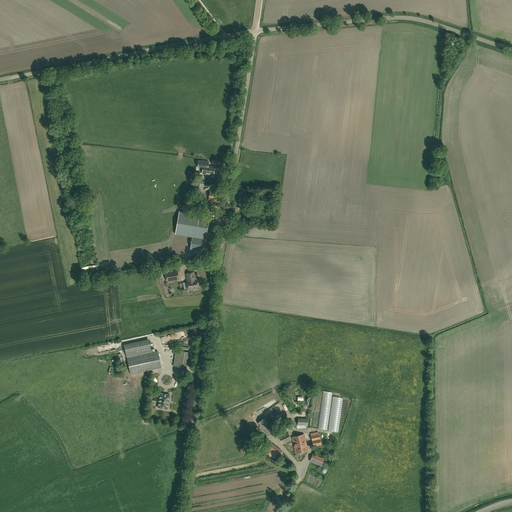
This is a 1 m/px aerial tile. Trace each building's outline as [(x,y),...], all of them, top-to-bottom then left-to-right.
[(197,169),(202,169),(201,174),(213,176),(214,168),(203,166),(204,162),(198,161),(197,169)] [(202,184),(194,183),(193,195),(200,196),(202,184)] [(221,202),(223,192),(210,190),(209,200),(221,202)] [(220,211),(220,204),(211,203),(210,210),(220,211)] [(175,234),(205,239),(208,223),(198,221),(198,219),(199,215),(179,212),(175,234)] [(167,281),(176,279),(175,271),(165,273),(167,281)] [(194,280),(195,280),(195,279),(195,278),(195,277),(194,276),(194,272),(186,273),(188,281),(187,282),(194,281),(194,280)] [(194,281),(187,282),(188,289),(192,289),(193,289),(196,289),(196,288),(198,288),(197,280),(195,280),(194,280),(194,281)] [(124,343),(126,351),(149,346),(147,336),(139,338),(140,342),(135,343),(135,341),(131,342),(130,341),(124,343)] [(151,346),(124,352),(126,358),(152,352),(151,346)] [(188,352),(176,350),(173,366),(186,368),(188,352)] [(131,374),(162,368),(158,351),(127,358),(131,374)] [(163,404),(168,405),(170,395),(160,393),(159,401),(163,402),(163,404)] [(168,410),(168,405),(163,404),(163,402),(159,401),(158,408),(168,410)] [(268,436),(277,428),(266,415),(257,423),(268,436)] [(283,444),(292,440),(288,432),(279,436),(283,444)] [(311,435),(312,442),(313,447),(321,445),(320,440),(319,433),(311,435)] [(296,453),(307,451),(304,434),(292,437),(296,453)] [(283,451),(274,444),(271,442),(265,451),(276,459),(283,451)] [(322,465),(324,459),(313,454),(310,460),(322,465)] [(306,462),(301,477),(305,478),(310,463),(306,462)]
